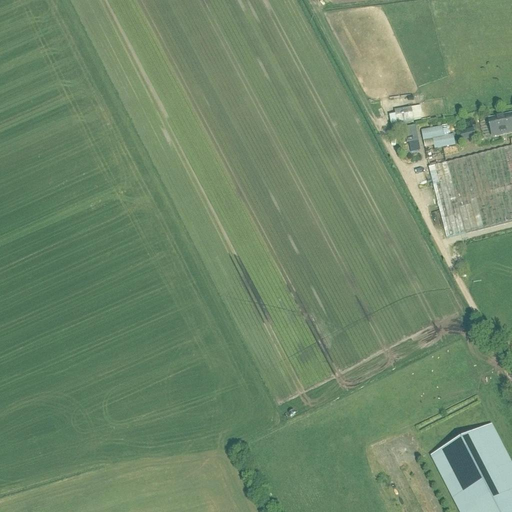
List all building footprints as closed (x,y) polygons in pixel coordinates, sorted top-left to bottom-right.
[(391,127),(397,126),(397,125),(421,120),(419,107),(395,112),(396,116),(390,117),(391,127)] [(511,115),(489,121),(492,137),(511,133),(511,115)] [(442,129),(422,132),(424,142),(434,141),(435,150),(455,146),(453,137),(443,138),(442,129)] [(462,132),(464,140),(477,138),(475,130),(462,132)] [(447,239),(511,222),(511,147),(429,168),(447,239)] [(511,511),(511,467),(491,427),(432,457),(460,511),(511,511)]
